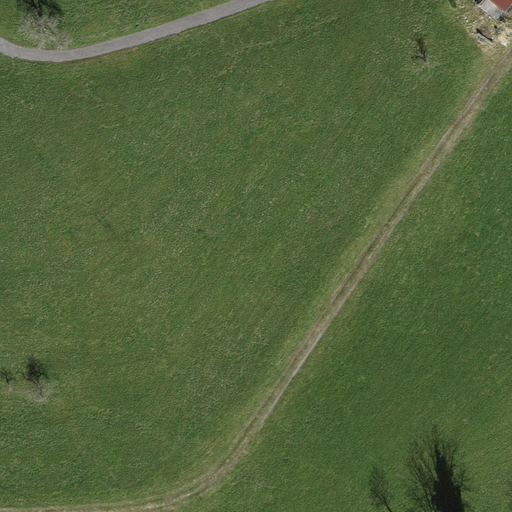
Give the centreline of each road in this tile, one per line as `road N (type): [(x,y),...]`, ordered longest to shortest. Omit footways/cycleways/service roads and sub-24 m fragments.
road 1 (track): [(150,511),(208,483),(240,446),(481,95)]
road 2 (track): [(251,0),(85,61),(24,61),(0,44)]
